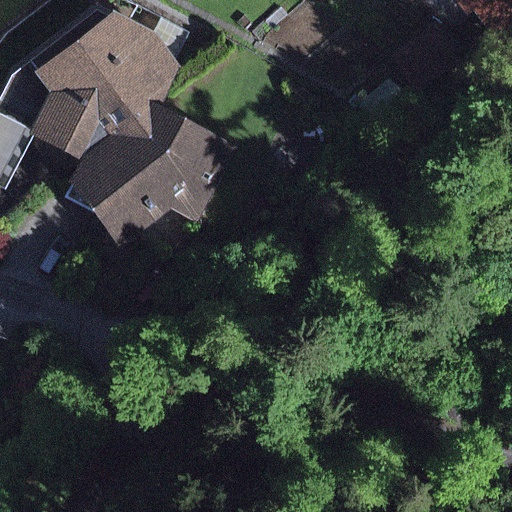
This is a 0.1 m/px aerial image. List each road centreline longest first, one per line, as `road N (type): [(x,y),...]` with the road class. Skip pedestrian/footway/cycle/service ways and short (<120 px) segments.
road 1 (track): [(14,310),(269,380),(485,511)]
road 2 (track): [(269,380),(73,511)]
